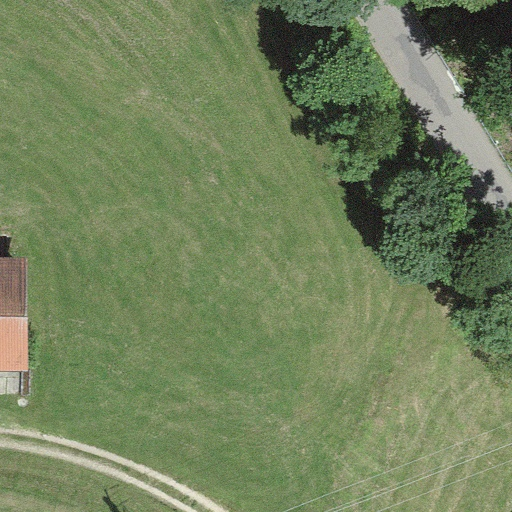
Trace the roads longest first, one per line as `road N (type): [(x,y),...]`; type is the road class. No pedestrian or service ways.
road 1 (tertiary): [(376,0),(471,148),(511,233)]
road 2 (track): [(203,511),(100,461),(0,437)]
